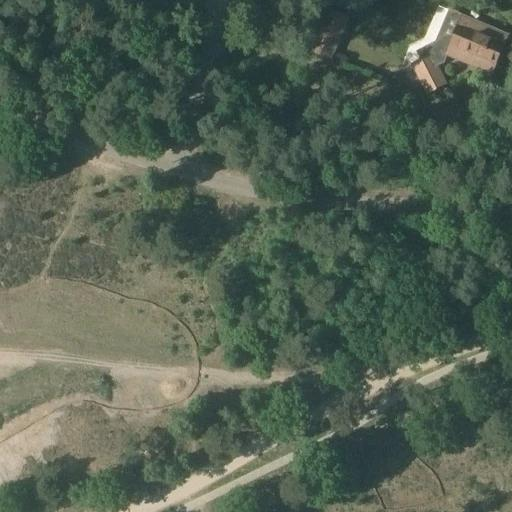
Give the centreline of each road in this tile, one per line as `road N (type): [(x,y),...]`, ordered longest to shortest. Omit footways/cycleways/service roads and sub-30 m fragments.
road 1 (unclassified): [(511,213),(340,207),(176,168),(0,113)]
road 2 (track): [(511,330),(365,387),(131,511)]
